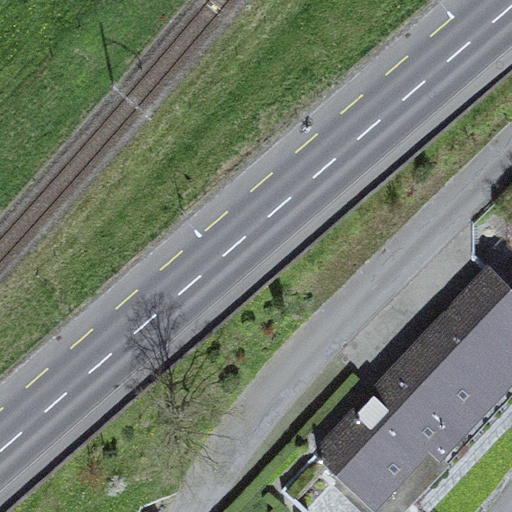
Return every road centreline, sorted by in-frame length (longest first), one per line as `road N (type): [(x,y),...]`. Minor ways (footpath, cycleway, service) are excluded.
road 1 (primary): [(504,0),(0,448)]
road 2 (residential): [(511,151),(380,280),(248,432),(191,511)]
